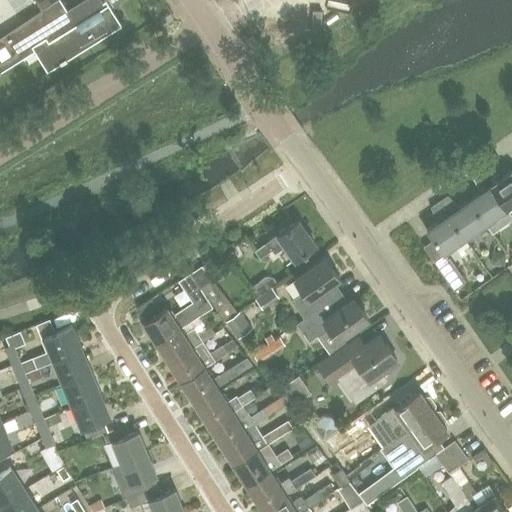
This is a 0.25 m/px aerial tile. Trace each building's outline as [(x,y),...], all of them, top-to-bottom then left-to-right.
[(40,43),(54,65),(60,61),(61,62),(67,58),(66,57),(78,49),(77,47),(93,38),(94,40),(119,23),(105,0),(103,1),(102,0),(81,0),(49,20),(42,9),(5,33),(12,45),(19,41),(26,52),(40,43)] [(262,59),(259,54),(254,58),(257,63),(262,59)] [(489,165),(481,172),(506,208),(511,203),(511,170),(493,182),(491,179),(497,173),(489,165)] [(511,216),(506,208),(481,172),(472,177),(477,187),(484,184),(486,187),(469,199),(487,226),(492,232),(508,221),(511,227),(511,216)] [(487,226),(469,199),(451,212),(449,208),(454,202),(447,195),(439,201),(464,237),(476,229),(478,232),(487,226)] [(464,237),(439,201),(430,207),(434,217),(442,213),(444,216),(426,229),(442,252),(464,237)] [(285,245),(295,259),(316,244),(298,218),(255,249),(260,257),(272,248),(275,252),(285,245)] [(492,250),(490,262),(503,263),(504,251),(492,250)] [(340,277),(325,256),(294,278),(303,290),(291,299),(303,317),(338,293),(331,284),(340,277)] [(464,281),(448,258),(437,265),(453,288),(464,281)] [(214,306),(226,321),(238,313),(201,265),(189,273),(214,306)] [(155,341),(178,327),(179,328),(190,321),(214,306),(189,273),(178,280),(193,302),(182,309),(171,316),(166,307),(143,321),(155,341)] [(257,297),(267,290),(276,283),(272,277),(265,276),(250,288),(257,297)] [(326,348),(338,340),(368,318),(353,297),(344,303),(338,293),(303,317),(304,318),(296,323),(309,341),(317,335),(326,348)] [(238,313),(226,321),(237,336),(250,326),(239,311),(238,313)] [(53,360),(81,348),(71,325),(55,332),(50,319),(36,324),(42,337),(41,338),(47,351),(21,362),(24,369),(25,372),(36,368),(54,361),(53,360)] [(202,339),(203,341),(214,333),(210,325),(197,332),(194,327),(183,334),(179,328),(178,327),(155,341),(168,361),(202,339)] [(265,338),(268,343),(274,339),(271,334),(265,338)] [(369,379),(397,359),(379,334),(354,352),(347,342),(317,363),(332,384),(359,365),(369,379)] [(279,336),(274,339),(268,343),(253,353),(259,361),(285,345),(279,336)] [(226,351),(222,345),(210,352),(203,341),(202,339),(168,361),(180,380),(203,366),(226,351)] [(230,340),(222,345),(226,351),(235,346),(230,340)] [(5,348),(15,373),(24,369),(21,362),(13,344),(5,348)] [(90,371),(81,348),(53,360),(54,361),(63,382),(90,371)] [(244,358),(211,379),(203,366),(180,380),(194,403),(217,388),(216,386),(249,365),(244,358)] [(36,368),(25,372),(29,381),(40,377),(36,368)] [(15,373),(25,397),(34,394),(29,381),(25,372),(24,369),(15,373)] [(99,393),(90,371),(63,382),(72,404),(99,393)] [(298,377),(281,389),(292,405),(309,392),(298,377)] [(242,404),(242,405),(255,397),(250,389),(238,397),(236,394),(225,401),(217,388),(194,403),(208,424),(231,410),(231,411),(242,404)] [(384,445),(435,409),(434,408),(435,403),(430,396),(425,396),(423,397),(419,391),(379,419),(371,408),(340,429),(323,442),(330,452),(369,425),(384,445)] [(109,416),(99,393),(72,404),(81,428),(109,416)] [(25,397),(36,422),(44,418),(41,410),(34,394),(25,397)] [(243,430),(255,423),(288,402),(283,395),(250,415),(242,405),(242,404),(231,411),(231,410),(208,424),(220,444),(243,430)] [(41,410),(44,418),(57,412),(54,405),(41,410)] [(423,447),(447,430),(443,424),(445,423),(446,418),(440,410),(436,411),(435,409),(384,445),(380,448),(393,467),(358,492),(366,505),(431,457),(423,447)] [(323,416),(311,425),(323,442),(340,429),(332,417),(323,416)] [(55,444),(44,418),(36,422),(46,447),(55,444)] [(267,442),(268,443),(293,427),(288,420),(263,436),(255,423),(243,430),(220,444),(233,464),(256,449),(267,442)] [(0,449),(10,445),(1,422),(0,422),(0,449)] [(121,463),(146,452),(137,431),(116,439),(112,430),(103,433),(107,443),(104,445),(113,466),(121,463)] [(304,431),(295,437),(302,447),(310,442),(304,431)] [(441,464),(461,450),(454,440),(435,454),(441,464)] [(276,455),(268,443),(267,442),(256,449),(233,464),(247,486),(269,471),(269,470),(292,455),(287,448),(276,455)] [(461,450),(441,464),(448,473),(468,459),(461,450)] [(155,474),(146,452),(121,463),(130,484),(143,479),(148,489),(157,485),(153,475),(155,474)] [(345,475),(346,474),(360,464),(355,458),(351,461),(344,461),(342,458),(336,461),(340,467),(345,475)] [(63,465),(56,469),(63,480),(70,475),(63,465)] [(0,502),(24,487),(11,466),(0,472),(0,502)] [(339,486),(350,480),(346,474),(345,475),(340,467),(331,474),(339,486)] [(288,476),(277,483),(269,471),(247,486),(261,508),(283,493),(284,495),(315,475),(310,468),(291,480),(288,476)] [(474,511),(458,487),(451,476),(442,482),(450,494),(449,494),(459,511),(474,511)] [(350,480),(339,486),(353,505),(342,511),(367,511),(369,510),(366,505),(358,492),(350,480)] [(474,511),(505,511),(494,494),(479,504),(473,494),(476,492),(468,480),(458,487),(474,511)] [(263,511),(298,511),(308,506),(334,490),(329,483),(304,499),(301,495),(289,502),(284,495),(283,493),(261,508),(263,511)] [(153,511),(179,511),(183,511),(173,489),(161,494),(157,485),(148,489),(128,498),(132,507),(148,500),(153,511)] [(30,511),(37,508),(24,487),(0,502),(0,506),(3,511),(30,511)] [(417,511),(419,511),(408,495),(397,502),(403,511),(417,511)] [(77,511),(83,508),(77,498),(70,502),(75,511),(77,511)] [(101,500),(88,505),(92,511),(104,507),(101,500)]
